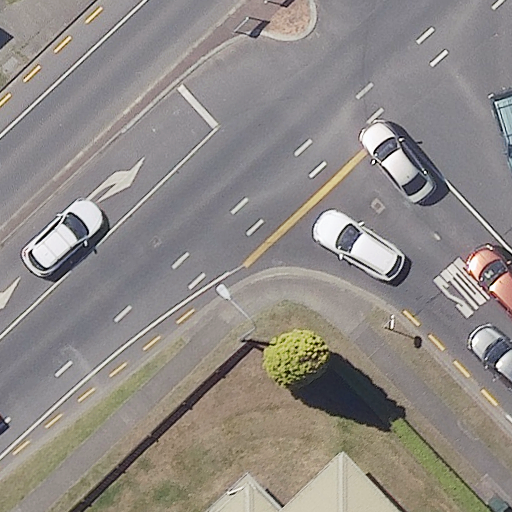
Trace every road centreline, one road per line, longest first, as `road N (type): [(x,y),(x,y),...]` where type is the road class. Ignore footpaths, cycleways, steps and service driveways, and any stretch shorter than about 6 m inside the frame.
road 1 (secondary): [(346,78),(219,129),(0,335)]
road 2 (secondary): [(0,192),(201,0)]
road 3 (tertiary): [(511,250),(346,78)]
